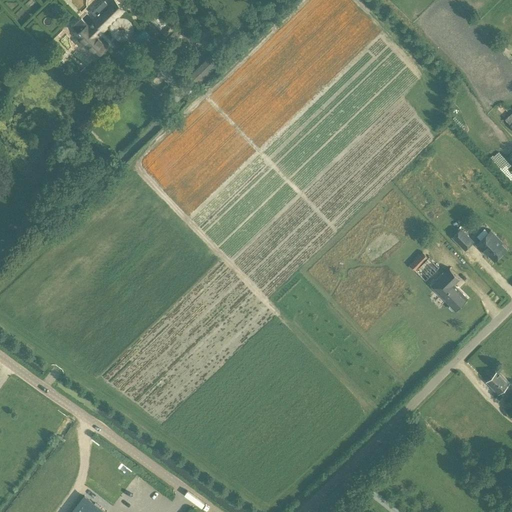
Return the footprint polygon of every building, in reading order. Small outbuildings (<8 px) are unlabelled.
[(85,45),(96,57),(107,45),(98,36),(125,10),(114,0),(112,0),(93,19),(95,21),(89,27),(80,18),(69,29),(77,37),(75,39),(77,41),(75,43),(79,47),(82,45),(83,46),(85,45)] [(166,37),(174,29),(146,0),(144,0),(137,7),(166,37)] [(203,47),(210,39),(198,27),(190,34),(203,47)] [(184,55),(190,50),(181,41),(176,47),(184,55)] [(63,68),(70,62),(61,53),(54,59),(63,68)] [(200,86),(220,67),(209,55),(189,75),(200,86)] [(41,230),(47,223),(40,215),(33,222),(41,230)] [(461,228),(453,236),(465,249),(473,241),(461,228)] [(490,231),(476,244),(483,251),(484,250),(494,260),(506,248),(490,231)] [(422,252),(409,265),(425,280),(439,266),(429,256),(428,257),(422,252)] [(455,310),(467,297),(454,284),(460,278),(449,267),(431,286),(455,310)] [(506,392),(509,389),(506,386),(510,382),(498,371),(487,382),(499,394),(503,390),(506,392)] [(105,511),(85,496),(72,511),(105,511)]
